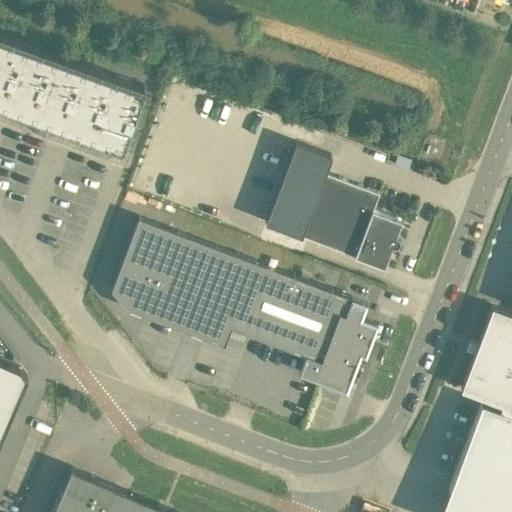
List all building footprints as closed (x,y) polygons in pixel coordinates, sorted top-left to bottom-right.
[(0,99),(4,101),(25,41),(0,32),(0,99)] [(55,52),(25,41),(4,101),(33,112),(55,52)] [(62,122),(83,62),(55,52),(33,112),(62,122)] [(92,133),(113,73),(83,62),(62,122),(92,133)] [(113,73),(92,133),(122,144),(143,84),(113,73)] [(267,221),(384,265),(392,243),(394,244),(397,234),(396,233),(401,218),(372,208),(378,191),(323,170),(329,154),(181,99),(152,177),(267,221)] [(360,317),(366,301),(362,299),(364,292),(351,287),(348,294),(138,215),(110,287),(126,306),(224,343),(231,325),(306,353),(300,369),(318,376),(345,386),(359,348),(354,346),(358,337),(368,341),(375,322),(360,317)] [(474,511),(511,511),(511,311),(492,304),(478,340),(476,345),(474,350),(460,387),(483,395),(501,402),(499,407),(481,400),(456,467),(448,487),(480,499),(474,511)] [(0,430),(1,431),(9,412),(10,413),(14,402),(13,401),(19,386),(20,387),(26,373),(20,365),(10,361),(11,360),(0,355),(0,430)] [(179,511),(167,507),(163,505),(128,490),(70,465),(50,511),(179,511)]
